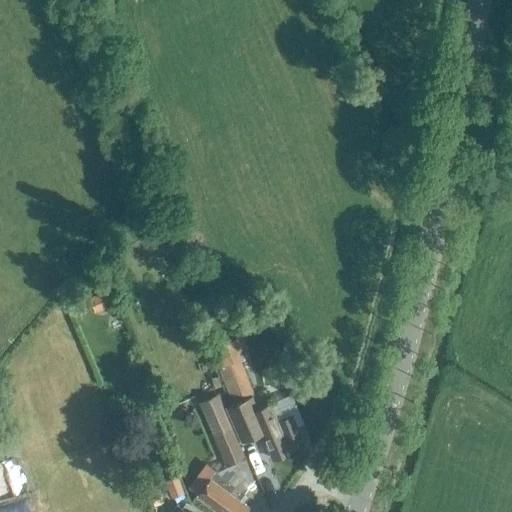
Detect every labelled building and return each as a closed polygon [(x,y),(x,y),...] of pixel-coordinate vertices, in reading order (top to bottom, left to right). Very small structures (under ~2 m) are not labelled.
[(228,367),(219,371),(231,399),(251,390),(237,358),(226,363),(228,367)] [(199,402),(225,465),(244,457),(217,394),(199,402)] [(278,421),(270,404),(258,410),(252,397),(227,408),(241,442),(261,433),(272,459),(291,451),(289,448),(303,442),(292,415),(278,421)] [(245,511),(249,507),(238,499),(244,491),(214,469),(195,495),(217,511),(245,511)] [(200,511),(186,502),(182,508),(178,505),(173,511),(200,511)]
